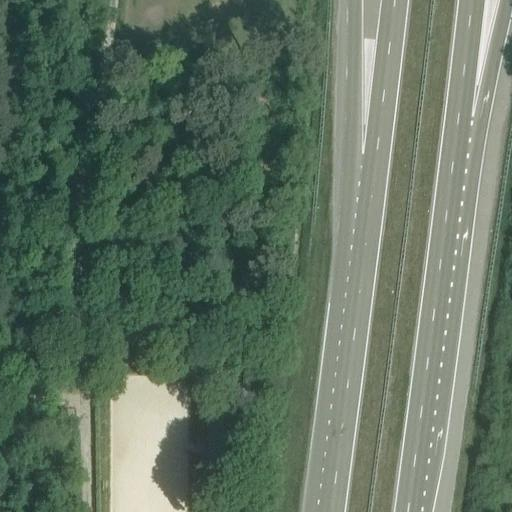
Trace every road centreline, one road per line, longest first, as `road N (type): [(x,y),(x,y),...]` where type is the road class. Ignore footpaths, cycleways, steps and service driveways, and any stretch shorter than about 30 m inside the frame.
road 1 (trunk): [(406,511),(457,126)]
road 2 (trunk): [(377,155),(329,511)]
road 3 (trunk): [(353,0),(377,155)]
road 4 (trunk): [(394,0),(377,155)]
road 5 (trunk): [(457,126),(502,0)]
road 6 (trunk): [(457,126),(473,0)]
